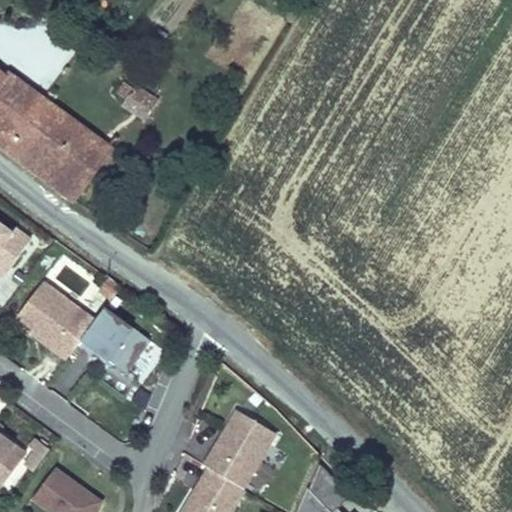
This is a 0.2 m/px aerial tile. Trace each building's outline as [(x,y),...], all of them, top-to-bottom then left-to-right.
[(85,132),(0,66),(0,139),(97,219),(142,159),(93,121),(85,132)] [(154,111),(137,98),(126,112),(143,125),(154,111)] [(0,217),(0,254),(11,263),(32,235),(16,223),(13,227),(0,217)] [(107,276),(98,288),(110,296),(119,285),(107,276)] [(42,279),(16,314),(32,326),(39,325),(39,331),(55,342),(52,346),(66,356),(73,345),(94,316),(42,279)] [(151,337),(104,303),(73,345),(89,357),(95,350),(125,372),(151,337)] [(276,437),(237,414),(205,470),(209,472),(244,492),(276,437)] [(201,421),(184,448),(202,460),(219,433),(201,421)] [(0,486),(1,487),(27,450),(2,432),(0,430),(0,486)] [(343,511),(341,509),(354,497),(319,460),(296,511),(343,511)] [(96,511),(102,498),(55,463),(33,494),(55,511),(57,511),(96,511)] [(185,511),(234,511),(245,493),(244,492),(209,472),(185,511)]
